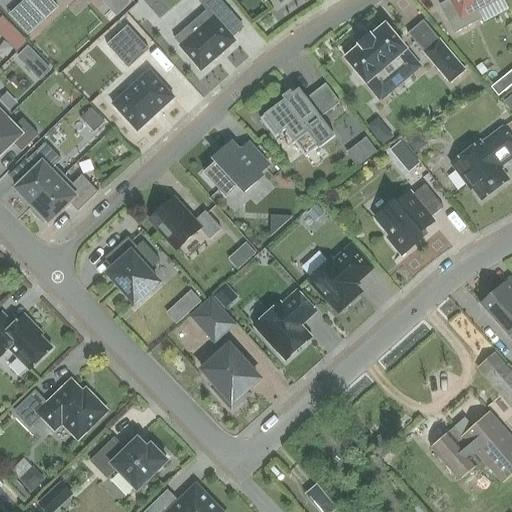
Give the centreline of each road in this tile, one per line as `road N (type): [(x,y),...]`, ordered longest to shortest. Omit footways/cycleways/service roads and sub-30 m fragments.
road 1 (unclassified): [(511,241),(423,302),(264,447),(243,457),(220,448),(47,270)]
road 2 (unclassified): [(373,0),(288,50),(47,270)]
